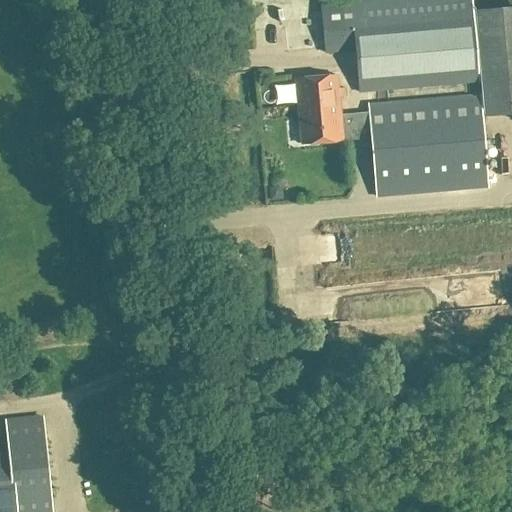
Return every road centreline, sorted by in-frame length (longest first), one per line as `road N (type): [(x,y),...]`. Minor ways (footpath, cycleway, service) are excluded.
road 1 (unclassified): [(216,511),(168,0)]
road 2 (track): [(159,368),(76,341),(0,360)]
road 3 (track): [(0,412),(77,397),(159,368)]
